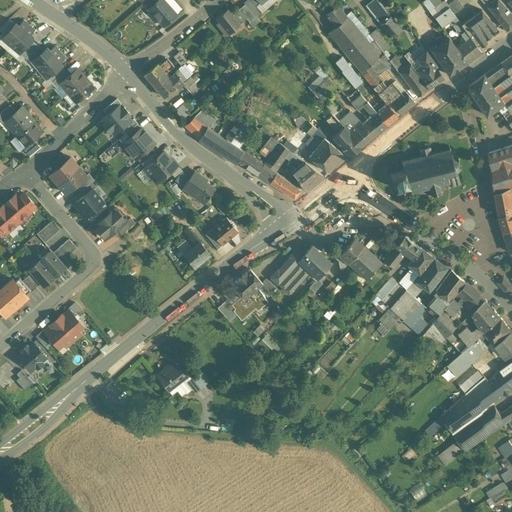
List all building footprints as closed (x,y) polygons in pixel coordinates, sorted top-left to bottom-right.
[(163,0),(157,0),(153,5),(149,8),(164,25),(176,14),(163,0)] [(264,0),(261,3),(258,0),(248,0),(245,3),(245,4),(256,17),(256,16),(261,11),(265,8),(274,0),(264,0)] [(391,16),(378,0),(373,0),(366,6),(380,24),(391,16)] [(444,0),(430,11),(434,18),(449,7),(449,6),(444,0)] [(458,0),(453,0),(448,4),(455,13),(464,7),(458,0)] [(511,27),(511,13),(500,0),(494,0),(491,3),(486,6),(507,31),(511,27)] [(256,17),(245,4),(239,9),(247,18),(246,18),(250,22),(256,17)] [(381,56),(348,17),(347,18),(345,15),(346,15),(339,6),(335,9),(334,8),(325,14),(335,27),(328,32),(359,69),(361,71),(381,56)] [(449,7),(435,17),(442,27),(449,22),(456,17),(449,7)] [(239,9),(233,14),(228,8),(216,19),(220,24),(218,26),(226,36),(241,24),(240,23),(246,18),(247,18),(239,9)] [(261,11),(256,16),(260,20),(269,12),(265,8),(261,11)] [(481,9),(461,24),(477,46),(479,44),(481,46),(487,42),(485,39),(492,35),(490,32),(497,28),(481,9)] [(368,33),(351,11),(346,15),(345,15),(347,18),(348,17),(381,56),(384,53),(368,33)] [(250,22),(249,23),(253,26),(260,20),(256,16),(256,17),(250,22)] [(391,16),(380,24),(391,38),(401,29),(391,16)] [(477,46),(467,33),(458,20),(459,20),(456,17),(449,22),(451,25),(454,23),(466,41),(457,48),(467,62),(481,51),(477,46)] [(9,19),(0,28),(0,30),(5,34),(14,23),(9,19)] [(18,26),(15,22),(14,23),(5,34),(2,38),(11,46),(29,24),(24,19),(21,23),(21,25),(18,26)] [(29,24),(11,46),(20,53),(32,40),(33,38),(30,35),(30,33),(32,33),(35,29),(29,24)] [(457,48),(449,37),(446,38),(431,49),(449,75),(467,62),(457,48)] [(32,40),(20,53),(25,57),(38,45),(32,40)] [(38,45),(25,57),(30,61),(31,60),(43,49),(38,45)] [(49,50),(46,47),(43,49),(31,60),(39,69),(60,51),(55,45),(52,48),(52,51),(49,50)] [(60,51),(39,69),(47,78),(48,77),(62,66),(59,62),(59,59),(62,60),(65,57),(60,51)] [(186,60),(179,52),(174,57),(181,65),(186,60)] [(444,78),(426,52),(417,58),(415,60),(408,52),(404,55),(428,88),(444,78)] [(381,56),(361,71),(372,85),(381,78),(377,74),(384,68),(392,63),(390,60),(384,53),(381,56)] [(511,54),(502,62),(511,75),(511,54)] [(362,81),(342,56),(336,61),(344,72),(343,73),(358,90),(360,93),(365,89),(360,82),(362,81)] [(394,57),(390,60),(392,63),(394,66),(399,63),(394,57)] [(157,63),(144,74),(155,87),(167,77),(168,76),(166,73),(174,66),(167,58),(159,64),(157,63)] [(511,75),(502,62),(486,74),(506,103),(511,112),(511,114),(507,118),(511,124),(511,75)] [(428,88),(410,64),(403,69),(399,63),(394,66),(399,72),(400,72),(418,96),(428,88)] [(328,76),(319,65),(314,69),(324,80),(328,76)] [(62,66),(48,77),(52,82),(66,70),(62,66)] [(181,66),(179,67),(175,72),(183,81),(190,76),(181,66)] [(69,75),(60,82),(61,83),(68,92),(85,78),(77,68),(69,75)] [(394,80),(384,68),(377,74),(381,78),(387,86),(391,82),(394,80)] [(66,70),(52,82),(56,87),(61,83),(60,82),(69,75),(66,70)] [(175,72),(168,78),(176,86),(175,86),(178,88),(184,82),(183,81),(175,72)] [(186,83),(193,87),(199,76),(192,72),(186,83)] [(506,103),(486,74),(469,86),(489,115),(500,107),(507,118),(511,114),(511,112),(506,103)] [(324,80),(312,91),(321,100),(337,86),(328,76),(324,80)] [(167,77),(155,87),(164,96),(175,86),(176,86),(168,78),(167,77)] [(85,78),(68,92),(76,101),(77,100),(93,87),(85,78)] [(415,102),(405,90),(401,93),(391,82),(387,86),(381,78),(372,85),(378,93),(383,99),(397,116),(415,102)] [(405,90),(395,79),(394,80),(391,82),(401,93),(405,90)] [(358,90),(348,98),(357,109),(363,105),(363,104),(367,101),(365,99),(361,94),(360,93),(358,90)] [(176,106),(183,113),(190,106),(184,99),(176,106)] [(397,116),(383,99),(372,107),(387,125),(397,116)] [(76,101),(68,108),(72,113),(81,105),(77,100),(76,101)] [(372,107),(367,101),(363,104),(363,105),(372,114),(366,119),(378,132),(387,125),(372,107)] [(119,104),(101,119),(104,123),(102,124),(106,128),(127,110),(124,106),(122,107),(120,104),(119,104)] [(22,106),(5,120),(17,135),(34,121),(22,106)] [(326,106),(308,122),(317,129),(329,118),(333,114),(326,106)] [(343,106),(333,114),(339,120),(348,112),(343,106)] [(127,110),(106,128),(109,133),(111,131),(114,135),(132,119),(129,116),(131,115),(127,110)] [(216,120),(201,110),(194,117),(207,127),(209,128),(216,120)] [(378,132),(366,119),(362,123),(359,120),(350,110),(348,112),(339,120),(348,130),(362,145),(378,132)] [(362,145),(348,130),(339,120),(333,114),(329,118),(331,120),(332,122),(330,124),(337,132),(332,136),(349,156),(362,146),(362,145)] [(207,127),(194,117),(185,125),(199,139),(207,127)] [(308,122),(306,120),(301,127),(311,135),(317,129),(308,122)] [(34,121),(17,135),(25,145),(33,139),(42,131),(34,121)] [(135,125),(126,133),(130,137),(139,129),(135,125)] [(130,137),(123,143),(126,146),(126,148),(126,151),(129,154),(131,155),(133,155),(136,158),(137,158),(150,146),(154,143),(141,127),(139,129),(130,137)] [(209,128),(207,127),(199,139),(219,152),(227,140),(225,138),(209,128)] [(317,129),(311,135),(320,143),(324,138),(325,136),(317,129)] [(230,130),(225,138),(227,140),(231,142),(236,134),(230,130)] [(283,145),(280,143),(272,137),(266,145),(274,151),(267,160),(278,168),(285,157),(290,150),(283,145)] [(344,154),(324,138),(320,143),(309,156),(329,172),(344,154)] [(38,144),(33,139),(25,145),(22,147),(27,154),(38,144)] [(297,147),(287,139),(283,145),(290,150),(293,152),(297,147)] [(231,142),(227,140),(219,152),(236,163),(243,150),(244,150),(231,142)] [(511,144),(489,152),(493,169),(496,192),(511,186),(511,144)] [(427,147),(420,149),(419,148),(418,149),(419,150),(421,154),(420,155),(420,156),(413,158),(413,157),(411,157),(411,158),(403,160),(401,159),(400,161),(403,169),(390,173),(395,189),(408,184),(410,191),(409,193),(411,193),(411,192),(420,190),(420,191),(422,191),(421,190),(428,188),(430,195),(430,196),(432,197),(432,195),(440,193),(441,194),(442,193),(441,192),(439,185),(448,183),(449,184),(449,183),(450,183),(448,182),(447,177),(448,177),(448,175),(454,173),(456,175),(457,173),(456,172),(459,167),(461,167),(461,166),(459,166),(458,161),(459,159),(458,158),(457,159),(452,157),(453,155),(451,154),(450,150),(451,148),(449,147),(448,149),(441,151),(441,149),(439,150),(439,151),(431,153),(430,152),(429,152),(428,147),(429,146),(428,145),(427,147)] [(150,146),(137,158),(140,162),(154,151),(150,146)] [(264,164),(253,156),(243,150),(237,161),(257,174),(264,164)] [(293,152),(290,150),(285,157),(290,160),(287,164),(292,168),(294,166),(296,168),(291,172),(306,191),(309,189),(310,188),(325,176),(324,175),(324,176),(293,152)] [(168,156),(164,151),(158,155),(144,167),(144,168),(137,173),(145,182),(151,176),(157,183),(178,165),(172,157),(168,156)] [(154,151),(140,162),(144,167),(158,155),(154,151)] [(63,153),(49,165),(54,171),(68,159),(63,153)] [(54,171),(49,175),(58,184),(79,166),(70,157),(68,159),(54,171)] [(278,168),(267,160),(264,164),(275,172),(278,168)] [(264,164),(257,174),(270,182),(276,173),(275,172),(264,164)] [(79,166),(58,184),(66,193),(75,185),(87,175),(86,175),(79,166)] [(123,179),(135,172),(132,167),(120,175),(123,179)] [(175,180),(183,186),(190,175),(182,169),(175,180)] [(203,177),(194,170),(183,186),(205,203),(215,189),(201,179),(203,177)] [(87,175),(75,185),(80,191),(82,189),(91,181),(94,179),(89,173),(86,175),(87,175)] [(300,190),(276,173),(270,182),(294,198),(300,190)] [(456,175),(454,173),(448,175),(448,177),(447,177),(448,182),(450,183),(449,183),(450,187),(460,184),(457,173),(456,175)] [(91,181),(82,189),(86,194),(92,188),(92,189),(95,186),(91,181)] [(511,187),(511,186),(496,192),(500,216),(511,212),(511,187)] [(86,194),(75,204),(86,217),(103,202),(92,189),(92,188),(86,194)] [(36,206),(24,193),(19,197),(31,211),(36,206)] [(19,197),(16,194),(4,204),(19,222),(32,212),(31,211),(19,197)] [(103,202),(86,217),(90,221),(107,206),(103,202)] [(19,222),(4,204),(0,207),(0,225),(6,233),(7,233),(19,222)] [(103,218),(94,226),(105,239),(117,229),(126,220),(115,208),(103,218)] [(511,212),(500,216),(505,232),(511,229),(511,212)] [(99,214),(90,222),(94,226),(103,218),(99,214)] [(126,220),(117,229),(121,234),(135,222),(130,217),(126,220)] [(238,231),(226,217),(210,230),(222,244),(238,231)] [(61,229),(53,220),(47,224),(55,233),(61,229)] [(55,233),(47,224),(42,229),(50,238),(55,233)] [(199,241),(186,226),(180,231),(193,247),(199,241)] [(50,238),(42,229),(37,233),(45,242),(50,238)] [(404,235),(384,260),(393,267),(399,260),(405,253),(410,257),(418,245),(404,235)] [(354,237),(339,254),(348,262),(350,261),(367,277),(381,262),(354,237)] [(77,248),(69,238),(64,243),(72,252),(77,248)] [(210,254),(199,241),(193,247),(184,254),(194,267),(210,254)] [(64,243),(59,247),(66,257),(72,252),(64,243)] [(297,250),(272,277),(289,292),(309,271),(317,278),(332,262),(312,244),(302,255),(297,250)] [(432,257),(418,245),(410,257),(412,258),(408,264),(407,267),(410,269),(405,274),(412,280),(416,275),(417,275),(420,273),(424,268),(432,257)] [(66,257),(59,247),(52,253),(60,262),(66,257)] [(52,253),(50,250),(40,260),(54,276),(65,267),(60,262),(52,253)] [(434,258),(416,281),(414,279),(406,288),(405,288),(406,289),(411,293),(419,283),(429,290),(434,284),(447,267),(434,258)] [(54,276),(40,260),(29,269),(32,272),(41,283),(44,286),(54,276)] [(250,268),(231,283),(245,301),(248,299),(245,296),(262,283),(261,283),(250,268)] [(451,270),(436,290),(439,292),(431,302),(441,310),(443,307),(452,297),(465,281),(451,270)] [(41,283),(32,272),(27,276),(36,287),(41,283)] [(405,274),(399,281),(406,287),(412,280),(405,274)] [(511,285),(511,284),(503,275),(497,280),(507,290),(511,285)] [(36,287),(27,276),(22,280),(31,291),(36,287)] [(22,280),(19,277),(15,281),(27,295),(31,291),(22,280)] [(12,278),(1,288),(18,308),(22,304),(23,301),(28,296),(27,295),(15,281),(12,278)] [(276,288),(265,278),(261,283),(262,283),(270,294),(276,288)] [(317,278),(309,287),(315,292),(323,283),(317,278)] [(332,281),(325,288),(329,292),(336,285),(332,281)] [(398,281),(382,300),(389,307),(406,289),(405,288),(406,288),(406,287),(399,281),(398,281)] [(486,299),(466,282),(453,297),(452,297),(443,307),(452,315),(461,304),(462,305),(462,304),(468,308),(472,312),(486,299)] [(18,308),(1,288),(0,288),(0,309),(4,314),(5,316),(10,311),(13,311),(18,308)] [(389,307),(379,318),(391,328),(399,318),(401,320),(421,302),(411,293),(406,289),(389,307)] [(227,299),(218,307),(226,317),(236,308),(227,299)] [(472,312),(471,314),(481,326),(474,330),(470,331),(466,326),(458,334),(468,346),(473,342),(480,336),(484,332),(501,317),(486,299),(472,312)] [(75,302),(68,308),(69,310),(74,315),(76,313),(78,315),(83,311),(75,302)] [(427,307),(421,302),(401,320),(411,328),(421,317),(419,316),(427,307)] [(69,310),(57,320),(56,318),(55,319),(73,339),(81,333),(76,327),(81,323),(74,315),(69,310)] [(457,325),(442,311),(419,338),(432,350),(444,339),(446,337),(451,332),(457,325)] [(421,317),(411,328),(413,330),(420,335),(429,325),(421,317)] [(484,332),(480,336),(483,340),(488,335),(496,345),(511,331),(511,330),(501,317),(484,332)] [(73,339),(55,319),(56,320),(45,331),(49,336),(61,350),(73,339)] [(43,329),(36,336),(38,338),(44,345),(49,341),(47,339),(49,336),(45,331),(43,329)] [(412,346),(420,335),(413,330),(404,340),(412,346)] [(511,331),(496,345),(507,358),(511,353),(511,331)] [(456,338),(451,332),(446,337),(451,342),(456,338)] [(468,346),(462,351),(470,360),(487,345),(483,340),(480,336),(473,342),(468,346)] [(44,345),(38,338),(33,342),(45,356),(50,352),(44,345)] [(33,341),(28,346),(26,344),(21,349),(22,350),(18,354),(31,370),(36,365),(37,367),(42,362),(41,361),(46,357),(45,356),(33,342),(33,341)] [(470,360),(462,351),(444,368),(465,393),(484,376),(487,380),(480,371),(470,360)] [(225,355),(221,358),(225,364),(229,360),(225,355)] [(177,357),(171,361),(172,362),(156,374),(168,389),(183,377),(189,372),(177,357)] [(17,372),(7,361),(0,366),(0,383),(5,389),(16,379),(20,376),(17,372)] [(511,361),(502,369),(501,369),(511,383),(511,361)] [(493,362),(485,368),(492,376),(501,369),(502,369),(493,362)] [(33,382),(21,368),(17,372),(20,376),(16,379),(25,389),(33,382)] [(485,368),(480,371),(487,380),(492,376),(485,368)] [(465,393),(440,416),(445,423),(453,433),(494,402),(511,389),(511,383),(501,369),(492,376),(487,380),(484,376),(465,393)] [(198,371),(194,374),(201,383),(205,379),(198,371)] [(201,388),(189,372),(183,377),(195,392),(201,388)] [(219,387),(223,395),(238,387),(234,379),(219,387)] [(494,402),(453,433),(465,450),(506,422),(501,413),(494,402)] [(511,411),(510,407),(501,413),(506,422),(511,418),(511,411)] [(440,416),(425,430),(430,436),(445,423),(440,416)] [(511,444),(509,447),(502,451),(506,457),(511,452),(511,444)] [(511,467),(502,474),(505,479),(511,474),(511,471),(511,467)] [(502,482),(493,487),(497,493),(507,487),(504,482),(502,482)] [(418,500),(427,493),(419,483),(410,490),(418,500)] [(497,493),(492,497),(496,503),(511,493),(507,487),(497,493)]
